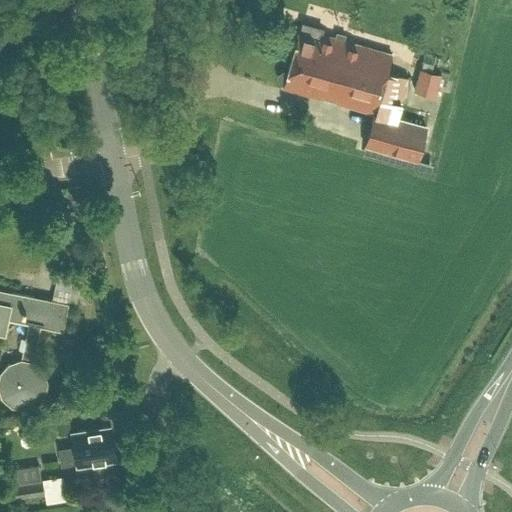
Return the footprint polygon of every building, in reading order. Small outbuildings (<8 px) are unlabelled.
[(323,27),(303,21),(300,31),(299,31),(288,70),(284,69),(279,72),(278,76),(281,81),(284,82),(283,85),(374,111),(366,141),(417,156),(425,125),(390,115),(394,99),(402,101),(409,77),(386,70),(391,51),(322,31),(323,27)] [(444,89),(448,65),(425,61),(420,85),(444,89)] [(52,296),(66,299),(68,290),(54,287),(52,296)] [(67,303),(46,299),(33,296),(0,289),(0,332),(4,333),(7,318),(28,322),(20,359),(9,362),(0,372),(0,374),(0,389),(2,396),(11,404),(23,407),(36,402),(44,394),(47,381),(42,369),(34,361),(41,325),(62,329),(67,303)] [(78,464),(116,458),(111,425),(73,431),(75,447),(59,449),(62,466),(78,463),(78,464)] [(51,485),(68,481),(66,470),(48,474),(51,485)] [(15,498),(43,493),(41,479),(12,483),(13,486),(15,498)]
